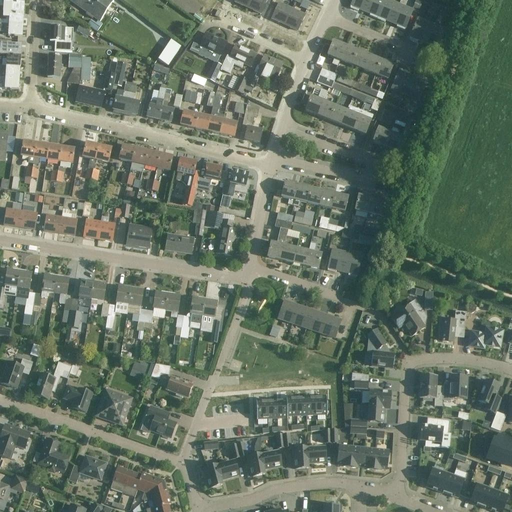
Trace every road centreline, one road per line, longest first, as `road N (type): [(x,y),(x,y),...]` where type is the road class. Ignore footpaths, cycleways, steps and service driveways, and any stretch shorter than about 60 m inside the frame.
road 1 (track): [(511,296),(393,252),(477,0)]
road 2 (residential): [(249,277),(0,240)]
road 3 (residential): [(269,167),(30,107)]
road 4 (residential): [(196,509),(182,464),(0,405)]
road 5 (residential): [(511,373),(446,360),(408,365),(397,496)]
road 6 (residential): [(271,158),(370,181),(375,164),(280,127)]
road 7 (residential): [(196,509),(275,489),(363,488)]
